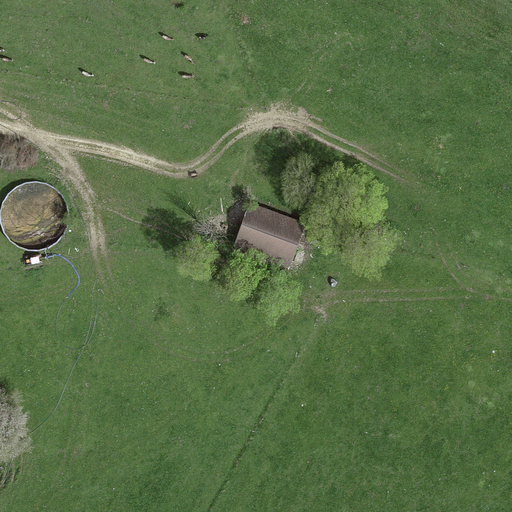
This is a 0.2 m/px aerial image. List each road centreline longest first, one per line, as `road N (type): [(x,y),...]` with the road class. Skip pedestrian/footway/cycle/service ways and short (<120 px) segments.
road 1 (track): [(31,511),(310,307),(478,290),(511,297)]
road 2 (track): [(0,124),(113,148),(186,176)]
